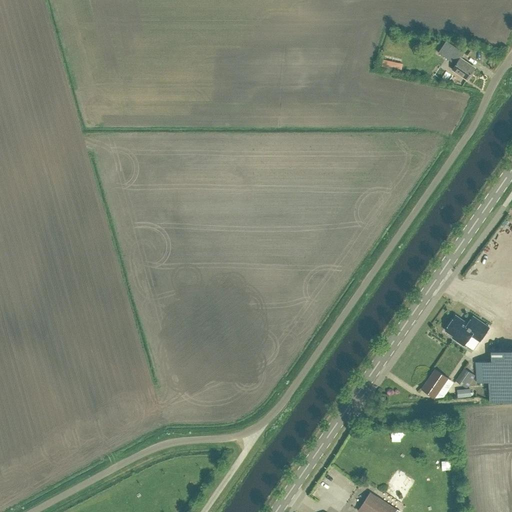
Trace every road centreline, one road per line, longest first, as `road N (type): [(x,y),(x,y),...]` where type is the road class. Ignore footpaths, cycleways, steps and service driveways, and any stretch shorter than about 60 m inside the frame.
road 1 (unclassified): [(246,433),(287,395),(477,120),(508,59)]
road 2 (secondary): [(276,511),(511,169)]
road 3 (unclassified): [(30,511),(153,448),(246,433)]
